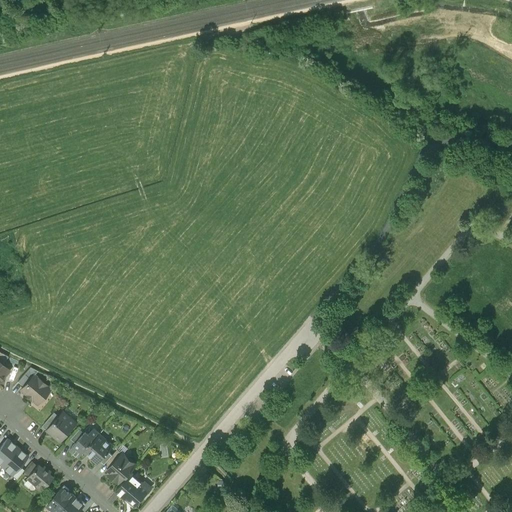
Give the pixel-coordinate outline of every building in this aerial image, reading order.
[(17,381),(23,386),(33,374),(33,375),(37,371),(30,367),(17,381)] [(38,379),(33,375),(33,374),(23,386),(20,389),(26,394),(26,396),(29,399),(31,399),(37,403),(49,389),(44,384),(44,383),(40,379),(38,379)] [(42,426),(47,430),(59,416),(54,412),(42,426)] [(63,412),(59,416),(47,430),(60,442),(76,424),(63,412)] [(85,432),(83,434),(75,443),(69,450),(78,458),(83,452),(99,434),(93,428),(88,434),(85,432)] [(71,439),(75,443),(83,434),(79,430),(71,439)] [(112,446),(99,434),(83,452),(87,455),(89,453),(92,456),(90,457),(97,464),(100,461),(107,452),(112,446)] [(0,465),(1,466),(18,447),(7,438),(0,445),(0,465)] [(1,466),(12,475),(28,457),(18,447),(1,466)] [(108,460),(113,464),(122,454),(117,450),(112,456),(108,460)] [(112,456),(107,452),(100,461),(104,465),(108,460),(112,456)] [(136,466),(122,454),(113,464),(106,471),(121,484),(131,472),(136,466)] [(23,471),(28,475),(36,465),(32,461),(23,471)] [(28,475),(26,477),(41,490),(52,478),(48,474),(50,472),(43,466),(41,468),(37,464),(36,465),(28,475)] [(143,483),(131,472),(121,484),(115,490),(125,499),(130,498),(130,500),(135,504),(142,497),(145,496),(147,493),(148,490),(142,484),(143,483)] [(59,511),(74,496),(68,491),(69,490),(64,486),(56,494),(48,503),(47,505),(54,511),(59,511)] [(44,499),(48,503),(56,494),(52,490),(44,499)] [(79,501),(74,496),(59,511),(78,511),(85,504),(80,500),(79,501)]
